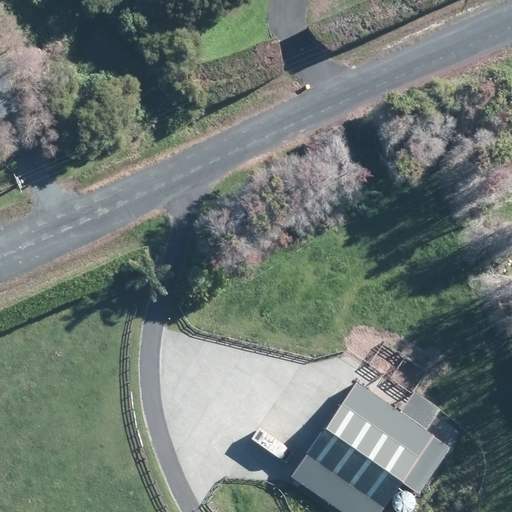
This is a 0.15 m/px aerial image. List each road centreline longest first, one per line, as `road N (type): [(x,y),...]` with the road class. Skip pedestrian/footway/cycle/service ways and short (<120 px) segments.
road 1 (unclassified): [(0,254),(511,25)]
road 2 (track): [(189,511),(171,470),(155,386),(159,316),(196,232),(197,166)]
